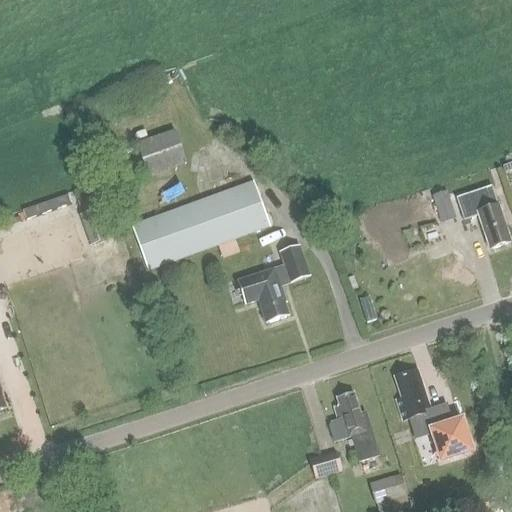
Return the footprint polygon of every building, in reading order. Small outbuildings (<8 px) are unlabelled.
[(178,134),(140,148),(150,178),(189,164),(178,134)] [(253,183),(131,228),(148,274),(270,230),(253,183)] [(511,243),(493,189),(458,200),(464,221),(479,216),(490,250),(511,243)] [(456,219),(448,192),(434,196),(442,223),(456,219)] [(80,217),(92,248),(109,241),(97,210),(80,217)] [(282,254),(287,269),(239,285),(246,306),(260,302),(268,325),(290,317),(286,304),(287,304),(282,289),(310,279),(299,248),(282,254)] [(431,412),(420,380),(415,381),(412,374),(394,379),(402,401),(396,402),(403,423),(408,421),(415,440),(430,435),(434,437),(442,461),(470,452),(461,424),(452,427),(446,407),(431,412)] [(352,439),(360,464),(380,458),(367,414),(361,416),(355,395),(338,400),(341,408),(336,409),(340,422),(332,425),(331,428),(335,444),(352,439)] [(499,450),(483,454),(488,473),(504,470),(499,450)] [(342,473),(337,453),(309,460),(315,480),(342,473)] [(407,497),(400,476),(369,486),(375,507),(407,497)]
